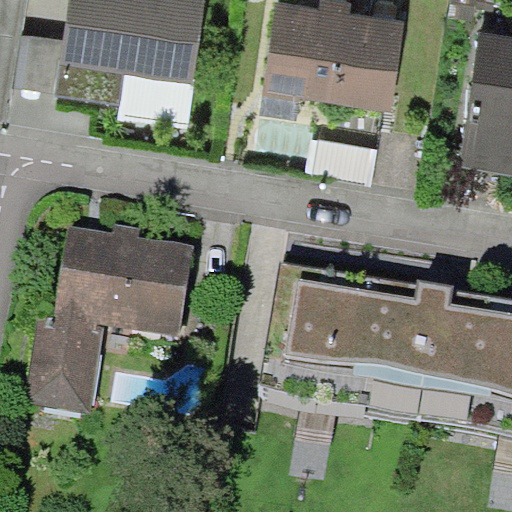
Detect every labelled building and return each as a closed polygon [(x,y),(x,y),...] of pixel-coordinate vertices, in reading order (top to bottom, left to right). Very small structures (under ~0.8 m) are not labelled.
[(194,0),(70,0),(62,57),(92,61),(94,51),(185,65),(194,0)] [(400,18),(278,0),(265,87),(295,92),(297,81),(388,95),(400,18)] [(511,34),(478,30),(461,147),(511,155),(511,34)] [(27,402),(37,404),(80,411),(95,322),(175,336),(188,259),(66,238),(49,333),(39,331),(27,402)] [(452,285),(417,280),(414,297),(298,278),(284,361),(511,399),(511,312),(449,302),(452,285)]
